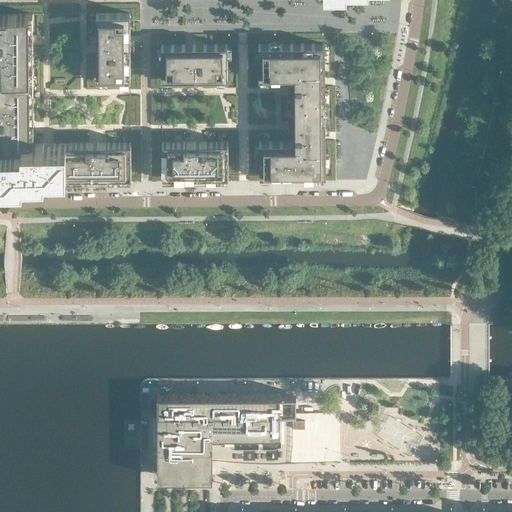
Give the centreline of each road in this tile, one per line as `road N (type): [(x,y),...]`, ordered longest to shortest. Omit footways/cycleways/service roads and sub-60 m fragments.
road 1 (unclassified): [(418,0),(376,196),(0,202)]
road 2 (residential): [(466,496),(291,496)]
